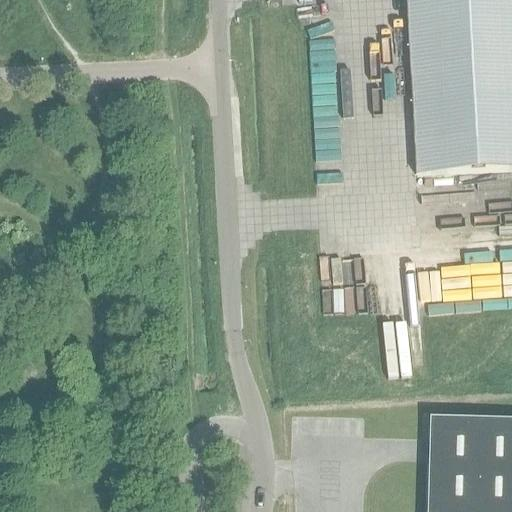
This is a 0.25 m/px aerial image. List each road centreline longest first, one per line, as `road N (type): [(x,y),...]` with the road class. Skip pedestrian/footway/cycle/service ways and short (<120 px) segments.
road 1 (unclassified): [(257,511),(257,443),(234,340),(220,67)]
road 2 (unknown): [(359,0),(375,202),(363,215),(228,221)]
road 3 (residential): [(0,80),(220,67)]
